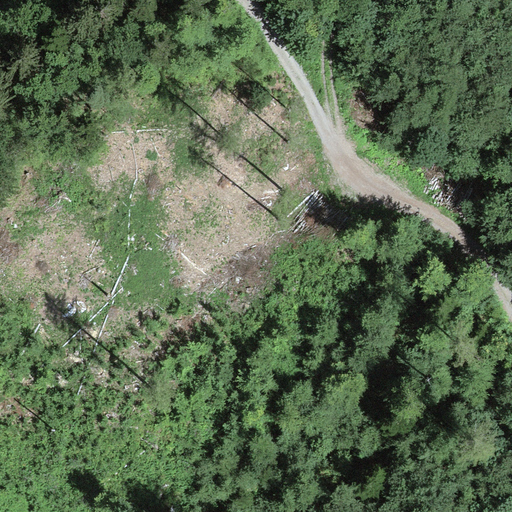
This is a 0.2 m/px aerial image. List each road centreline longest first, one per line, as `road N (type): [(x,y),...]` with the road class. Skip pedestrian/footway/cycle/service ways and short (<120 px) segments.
road 1 (track): [(244,0),(338,156),(364,180),(430,209),(511,302)]
road 2 (track): [(338,156),(328,27),(336,0)]
